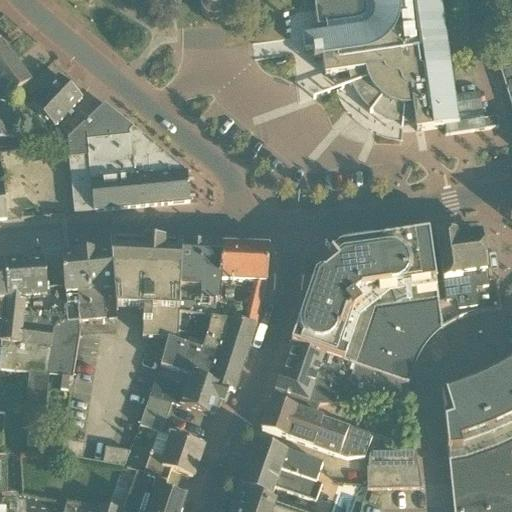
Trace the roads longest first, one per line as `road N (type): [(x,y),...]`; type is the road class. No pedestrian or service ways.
road 1 (residential): [(234,224),(232,192),(217,165),(17,0)]
road 2 (residential): [(210,511),(288,291),(291,227)]
road 3 (residential): [(0,239),(234,224)]
road 4 (residential): [(291,227),(486,194)]
